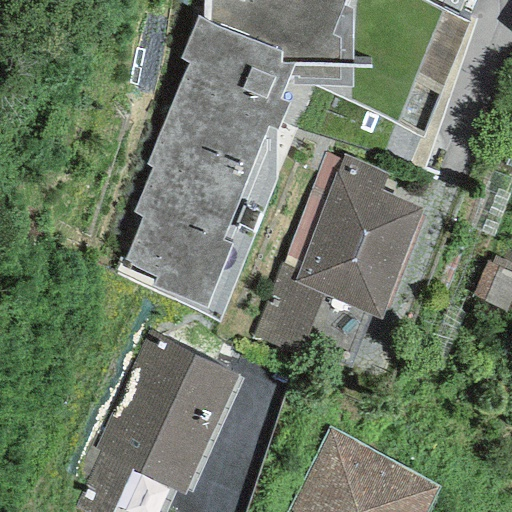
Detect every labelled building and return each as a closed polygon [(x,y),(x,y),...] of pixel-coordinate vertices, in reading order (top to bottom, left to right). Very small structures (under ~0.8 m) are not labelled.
[(202,0),(202,20),(197,18),(179,60),(187,65),(144,165),(152,169),(131,214),(141,218),(123,262),(157,279),(152,291),(219,322),(276,180),(275,129),(287,105),(279,101),(286,86),(350,88),(353,12),(345,6),(348,0),(202,0)] [(386,173),(341,155),(339,161),(323,155),(280,263),(298,270),(292,285),(323,297),(379,319),(422,209),(379,192),(386,173)] [(300,357),(323,297),(292,285),(298,270),(280,263),(251,339),(300,357)] [(506,312),(511,299),(511,273),(488,263),(473,297),(506,312)] [(238,375),(146,332),(92,447),(99,450),(71,509),(77,511),(109,511),(129,471),(181,495),(238,375)] [(427,511),(441,486),(327,429),(285,511),(427,511)]
